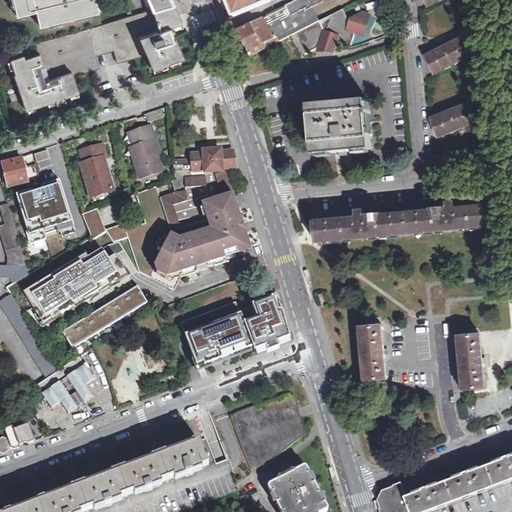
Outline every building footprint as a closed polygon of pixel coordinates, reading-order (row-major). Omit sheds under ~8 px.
[(0,0),(0,32),(29,30),(30,40),(102,24),(99,12),(40,26),(36,10),(18,15),(13,0),(0,0)] [(13,0),(18,15),(36,10),(40,26),(99,12),(95,0),(13,0)] [(147,0),(151,9),(174,3),(172,0),(147,0)] [(271,0),(227,0),(234,17),(271,1),(271,0)] [(295,33),(314,24),(307,10),(326,0),(294,0),(275,10),(266,14),(267,16),(252,24),(265,49),(275,44),(295,33)] [(151,9),(160,33),(172,29),(171,26),(182,23),(174,3),(151,9)] [(160,33),(151,9),(102,24),(32,44),(36,55),(40,53),(45,68),(40,70),(43,82),(72,72),(73,76),(99,68),(95,56),(114,50),(118,63),(147,54),(141,40),(160,33)] [(348,18),(343,9),(314,24),(295,33),(301,44),(306,54),(320,47),(334,52),(337,43),(351,47),(355,36),(354,36),(355,34),(359,35),(366,14),(363,13),(351,19),(348,18)] [(253,55),(265,49),(252,24),(240,30),(239,28),(229,33),(235,48),(245,43),(246,42),(253,55)] [(147,54),(153,67),(160,65),(166,63),(183,57),(172,30),(172,29),(160,33),(141,40),(147,54)] [(438,50),(426,56),(435,74),(471,55),(462,38),(450,44),(449,42),(448,40),(436,46),(437,48),(438,50)] [(79,93),(73,76),(72,72),(43,82),(40,70),(45,68),(40,53),(36,55),(25,58),(23,55),(11,59),(16,74),(14,75),(17,84),(21,83),(23,89),(19,90),(26,110),(55,101),(54,98),(62,95),(63,98),(79,93)] [(367,99),(310,105),(315,154),(343,152),(372,149),(367,99)] [(440,116),(432,119),(439,137),(477,122),(469,104),(457,109),(456,107),(455,104),(438,111),(439,113),(440,116)] [(129,134),(139,162),(136,163),(141,179),(163,171),(158,157),(161,156),(151,126),(129,134)] [(81,153),(85,164),(83,165),(93,198),(115,190),(105,159),(107,158),(103,146),(81,153)] [(237,170),(233,152),(231,152),(222,153),(221,153),(221,150),(212,151),(204,152),(203,154),(202,154),(191,155),(192,161),(174,162),(175,180),(172,181),(177,195),(160,201),(170,233),(207,221),(203,206),(226,199),(229,198),(223,177),(220,178),(218,173),(223,173),(223,171),(237,170)] [(36,156),(39,163),(49,159),(47,152),(36,156)] [(18,185),(28,182),(25,169),(22,159),(2,164),(7,183),(8,187),(18,185)] [(18,185),(19,190),(33,187),(28,168),(25,169),(28,182),(18,185)] [(477,174),(479,195),(486,194),(484,173),(477,174)] [(38,196),(14,204),(31,254),(81,237),(64,187),(38,196)] [(141,193),(152,225),(126,233),(123,228),(107,233),(114,243),(128,239),(139,273),(140,272),(175,291),(181,278),(197,272),(196,269),(211,264),(225,259),(224,256),(243,249),(239,237),(237,238),(233,225),(233,220),(232,216),(226,199),(203,206),(207,221),(170,233),(160,201),(156,187),(141,193)] [(226,199),(232,216),(235,214),(230,197),(229,198),(226,199)] [(499,226),(497,205),(455,209),(454,202),(453,202),(453,199),(450,200),(448,200),(448,203),(447,203),(448,210),(364,218),(364,211),(362,211),(362,208),(360,208),(357,208),(357,211),(356,211),(357,218),(315,222),(317,243),(499,226)] [(8,206),(0,208),(6,227),(0,228),(0,232),(8,257),(9,267),(27,267),(14,225),(8,206)] [(84,216),(91,238),(90,239),(92,242),(93,241),(107,233),(99,209),(84,216)] [(35,293),(27,298),(42,322),(51,316),(52,318),(81,300),(80,299),(89,294),(90,296),(98,291),(97,289),(102,285),(104,288),(119,278),(118,276),(125,272),(115,256),(109,260),(102,249),(88,258),(86,255),(60,271),(62,275),(54,280),(52,276),(32,288),(35,293)] [(0,279),(10,279),(14,285),(30,276),(27,267),(9,267),(0,266),(0,279)] [(60,271),(52,276),(54,280),(62,275),(60,271)] [(138,287),(63,333),(73,349),(148,304),(138,287)] [(35,293),(32,288),(24,293),(27,298),(35,293)] [(12,295),(0,303),(26,346),(47,379),(59,371),(43,346),(12,295)] [(236,303),(181,324),(184,332),(197,366),(252,345),(255,352),(289,339),(277,298),(239,312),(236,303)] [(382,326),(361,328),(364,369),(365,381),(387,379),(385,356),(387,355),(387,353),(387,351),(384,351),(382,326)] [(480,335),(458,337),(463,390),(485,388),(483,364),(485,364),(485,361),(485,359),(482,359),(480,335)] [(79,411),(86,406),(84,404),(93,397),(86,386),(95,380),(87,368),(85,366),(80,359),(79,358),(59,371),(47,379),(37,386),(42,395),(51,409),(61,403),(68,414),(77,408),(79,411)] [(252,474),(273,459),(306,434),(298,408),(295,399),(293,396),(291,394),(289,394),(287,395),(230,416),(252,474)] [(11,443),(12,448),(14,449),(19,448),(20,446),(26,443),(28,444),(34,442),(35,440),(30,427),(29,425),(15,431),(14,429),(12,429),(8,430),(7,434),(11,443)] [(0,441),(0,451),(3,453),(9,449),(12,448),(11,443),(4,439),(0,441)] [(11,511),(83,511),(104,504),(105,506),(113,503),(112,501),(144,489),(145,491),(153,488),(152,486),(186,474),(186,476),(193,474),(192,471),(209,465),(199,442),(181,449),(139,464),(100,479),(59,495),(25,508),(11,511)] [(407,496),(412,511),(424,511),(511,478),(511,456),(510,453),(507,454),(504,455),(505,459),(471,472),(470,468),(467,470),(463,471),(465,474),(430,488),(429,484),(426,485),(423,486),(424,490),(407,496)] [(327,510),(325,504),(321,503),(318,497),(319,493),(317,489),(314,484),(311,483),(308,477),(309,474),(306,468),(304,468),(286,477),(269,486),(268,488),(271,494),(274,494),(278,502),(283,511),(325,511),(327,511),(327,510)] [(412,511),(407,496),(402,482),(394,485),(394,486),(383,491),(381,496),(379,500),(381,508),(380,509),(381,511),(412,511)]
